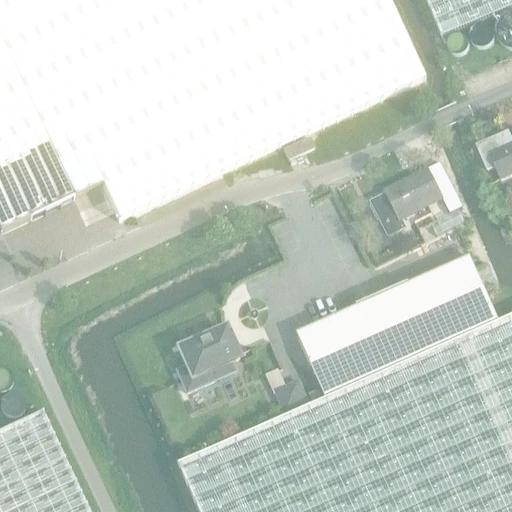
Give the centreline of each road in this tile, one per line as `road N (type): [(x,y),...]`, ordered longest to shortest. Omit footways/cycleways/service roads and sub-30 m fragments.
road 1 (unclassified): [(15,292),(232,191),(365,152),(511,90)]
road 2 (unclassified): [(115,511),(15,292)]
